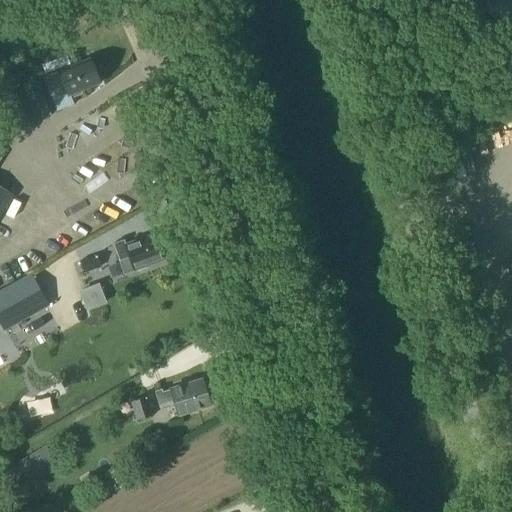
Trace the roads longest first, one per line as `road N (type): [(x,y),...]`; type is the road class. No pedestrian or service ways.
road 1 (secondary): [(324,511),(224,188),(150,0)]
road 2 (unclassified): [(496,511),(370,118),(322,0)]
